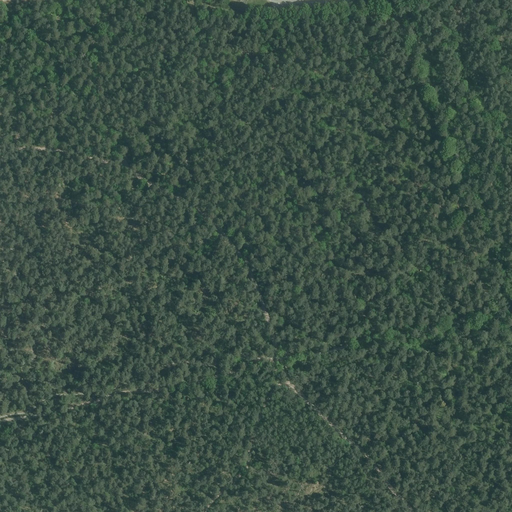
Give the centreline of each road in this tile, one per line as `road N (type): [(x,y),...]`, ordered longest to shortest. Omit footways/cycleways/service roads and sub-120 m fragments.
road 1 (track): [(181,0),(270,19),(396,17),(493,315)]
road 2 (track): [(279,360),(0,421)]
road 3 (track): [(126,168),(209,219),(234,247),(279,360)]
road 4 (track): [(279,360),(511,316)]
road 5 (track): [(411,511),(365,453),(296,391),(279,360)]
road 6 (track): [(83,0),(107,132),(126,168)]
road 7 (track): [(204,511),(247,463),(260,415),(284,374)]
road 8 (track): [(0,149),(50,149),(126,168)]
road 9 (track): [(90,60),(57,112),(10,149)]
